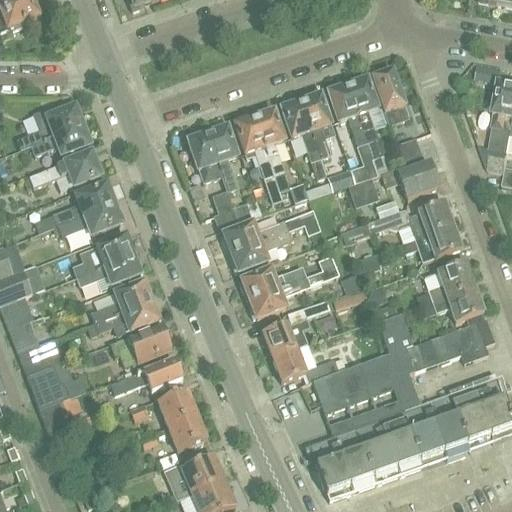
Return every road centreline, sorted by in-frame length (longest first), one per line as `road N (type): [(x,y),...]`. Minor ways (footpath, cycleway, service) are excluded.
road 1 (unclassified): [(290,511),(131,123)]
road 2 (residential): [(511,313),(409,30)]
road 3 (residential): [(131,123),(409,30)]
road 4 (residential): [(252,0),(104,56)]
